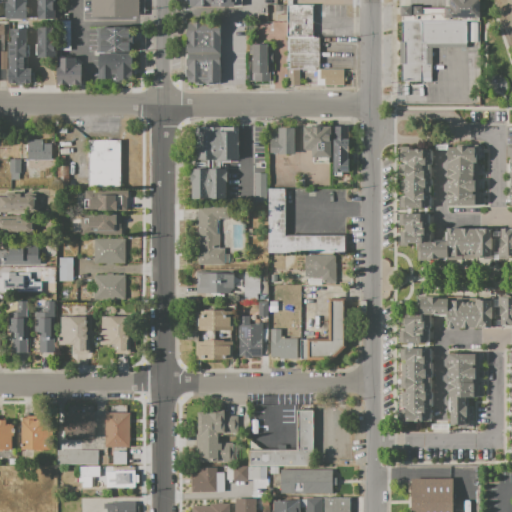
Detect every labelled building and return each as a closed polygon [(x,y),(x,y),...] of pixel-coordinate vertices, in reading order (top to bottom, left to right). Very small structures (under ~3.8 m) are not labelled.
[(21,0),(21,1),(23,1),(23,18),(3,18),(3,1),(5,1),(5,0),(21,0)] [(54,0),(54,19),(36,19),(36,0),(54,0)] [(138,0),(138,16),(90,16),(90,0),(138,0)] [(399,19),(399,4),(419,4),(419,7),(442,7),(442,4),(446,4),(446,0),(477,0),(477,15),(476,15),(476,18),(399,19)] [(311,37),(286,37),(286,20),(286,14),(286,5),(299,3),(303,3),(312,5),(311,37)] [(71,21),(71,51),(60,50),(60,21),(71,21)] [(465,21),(476,21),(476,40),(465,40),(465,46),(430,46),(430,80),(399,80),(399,62),(398,62),(398,39),(400,39),(400,21),(465,21)] [(217,23),(217,83),(210,83),(210,85),(203,85),(203,84),(200,84),(200,86),(193,86),(193,83),(186,83),(186,78),(184,78),(184,70),(185,70),(185,67),(183,67),(183,60),(186,60),(186,50),(184,50),(184,42),(185,42),(185,39),(184,39),(184,30),(186,30),(186,25),(189,25),(189,22),(200,22),(200,25),(202,25),(202,22),(212,22),(212,23),(217,23)] [(52,26),(52,32),(50,32),(50,41),(53,41),(53,56),(36,56),(36,26),(52,26)] [(132,28),(132,36),(133,36),(133,43),(132,43),(132,52),(97,52),(97,49),(98,49),(98,42),(97,42),(97,37),(98,37),(98,30),(97,30),(97,27),(132,28)] [(26,28),(26,57),(25,57),(25,67),(31,67),(31,82),(8,82),(8,41),(12,41),(12,35),(10,35),(10,28),(26,28)] [(311,37),(318,37),(318,69),(315,69),(298,69),(286,69),(286,37),(311,37)] [(251,43),(267,43),(267,52),(270,52),(270,62),(267,62),(267,80),(252,80),(251,43)] [(130,54),(130,70),(129,70),(129,80),(122,80),(122,83),(113,82),(113,75),(110,75),(110,80),(97,80),(97,54),(130,54)] [(80,64),(80,84),(56,84),(56,57),(75,57),(75,64),(80,64)] [(298,69),(298,86),(286,86),(286,69),(298,69)] [(315,69),(318,69),(343,69),(343,76),(345,76),(345,81),(343,81),(343,85),(315,85),(315,69)] [(301,127),(312,127),(312,128),(319,128),(319,127),(329,127),(329,158),(310,158),(310,150),(301,150),(301,127)] [(347,127),(347,172),(332,172),(332,127),(347,127)] [(238,128),(238,160),(195,160),(195,132),(200,132),(200,128),(238,128)] [(293,128),(293,154),(277,154),(277,153),(269,153),(269,133),(277,133),(277,128),(293,128)] [(118,139),(118,186),(86,187),(86,139),(118,139)] [(50,144),(50,160),(41,160),(41,165),(36,165),(36,160),(27,160),(27,140),(41,140),(41,144),(50,144)] [(479,146),(479,177),(480,177),(480,207),(444,207),(444,148),(458,148),(458,147),(465,147),(465,146),(479,146)] [(431,150),(431,166),(430,166),(430,180),(431,180),(431,195),(430,195),(430,209),(400,209),(400,198),(406,198),(406,194),(401,194),(401,180),(407,180),(407,176),(401,176),(401,165),(407,165),(407,162),(401,162),(402,148),(410,148),(410,150),(431,150)] [(20,160),(20,178),(9,178),(9,160),(20,160)] [(68,166),(68,188),(57,188),(56,166),(68,166)] [(224,169),(224,172),(226,172),(226,182),(224,182),(224,201),(190,201),(190,182),(189,182),(189,174),(191,174),(191,169),(224,169)] [(265,174),(265,203),(253,203),(253,174),(265,174)] [(283,189),(283,237),(343,236),(343,253),(267,253),(267,189),(283,189)] [(126,191),(126,198),(125,198),(125,212),(96,212),(96,210),(88,210),(88,201),(82,201),(82,191),(126,191)] [(34,194),(34,197),(35,197),(35,203),(37,204),(37,209),(35,211),(0,211),(0,196),(4,197),(4,193),(6,194),(8,192),(12,192),(13,193),(24,194),(26,192),(29,192),(30,193),(34,194)] [(227,207),(227,219),(218,219),(218,221),(215,221),(215,234),(217,234),(217,249),(223,249),(223,265),(196,265),(196,207),(227,207)] [(426,215),(426,229),(428,229),(428,243),(445,243),(445,226),(489,227),(489,239),(491,239),(491,260),(481,260),(482,258),(474,257),(474,259),(460,259),(460,261),(445,261),(445,259),(436,259),(436,261),(415,261),(415,251),(418,251),(418,244),(406,244),(406,247),(398,247),(398,233),(403,233),(403,226),(396,226),(397,214),(426,215)] [(120,216),(120,230),(121,230),(121,236),(80,236),(80,216),(120,216)] [(0,217),(35,217),(35,225),(34,225),(34,232),(32,232),(32,235),(0,235),(0,217)] [(511,255),(510,256),(510,257),(501,257),(499,229),(511,228),(511,255)] [(124,241),(124,265),(112,265),(112,267),(105,267),(105,265),(93,265),(93,241),(106,240),(111,240),(111,241),(124,241)] [(28,247),(28,253),(30,253),(30,256),(40,256),(40,266),(0,266),(0,251),(8,251),(8,247),(28,247)] [(335,256),(335,283),(321,283),(321,277),(310,277),(309,270),(303,270),(303,258),(310,258),(310,256),(335,256)] [(72,257),(72,281),(59,281),(59,257),(72,257)] [(40,281),(40,291),(0,291),(0,276),(8,276),(8,272),(28,272),(28,279),(31,279),(31,281),(40,281)] [(234,275),(234,291),(231,291),(231,294),(197,295),(196,272),(205,272),(205,274),(228,274),(228,272),(232,272),(232,275),(234,275)] [(259,275),(259,282),(267,282),(267,294),(257,294),(257,300),(244,301),(244,274),(257,274),(257,275),(259,275)] [(120,276),(120,301),(93,301),(93,277),(105,276),(105,275),(112,275),(112,277),(120,276)] [(511,324),(499,324),(499,315),(497,315),(497,293),(511,293),(511,324)] [(490,300),(490,307),(491,307),(491,318),(490,318),(490,328),(446,328),(446,314),(428,314),(428,328),(427,328),(427,342),(397,342),(397,331),(403,331),(403,324),(398,324),(398,310),(406,310),(406,313),(418,313),(418,306),(416,306),(416,296),(459,296),(459,297),(476,297),(476,296),(492,296),(492,300),(490,300)] [(344,298),(345,347),(331,360),(305,360),(305,359),(300,359),(300,340),(305,340),(305,338),(327,338),(327,298),(344,298)] [(25,301),(25,353),(10,353),(10,333),(6,333),(6,313),(12,313),(12,311),(15,311),(15,302),(25,301)] [(53,301),(53,352),(38,352),(38,332),(34,332),(34,312),(41,312),(41,310),(44,310),(44,301),(53,301)] [(266,303),(266,317),(257,317),(257,303),(266,303)] [(232,311),(231,330),(195,329),(195,310),(203,310),(203,309),(223,309),(223,311),(232,311)] [(85,316),(85,327),(87,327),(87,331),(85,331),(85,334),(87,334),(87,336),(88,336),(89,353),(73,353),(73,344),(58,344),(58,333),(60,333),(60,316),(85,316)] [(260,323),(260,357),(251,357),(251,358),(242,358),(242,356),(237,356),(237,338),(237,316),(247,316),(247,324),(253,324),(253,323),(260,323)] [(126,317),(126,338),(129,338),(129,354),(114,355),(114,345),(99,346),(99,335),(101,335),(101,318),(126,317)] [(296,339),(296,359),(278,359),(278,358),(269,358),(269,330),(279,330),(279,339),(296,339)] [(231,341),(231,359),(195,360),(194,341),(203,341),(203,340),(223,340),(223,341),(231,341)] [(431,350),(431,364),(432,364),(432,379),(431,379),(431,392),(432,393),(432,407),(431,407),(431,422),(409,422),(409,425),(401,425),(402,410),(408,410),(408,407),(403,407),(403,392),(408,392),(408,389),(402,389),(402,378),(403,378),(403,364),(407,364),(407,361),(401,361),(401,349),(431,350)] [(477,352),(477,381),(476,381),(476,395),(466,395),(466,425),(456,425),(456,423),(448,423),(448,396),(446,396),(446,381),(445,381),(445,352),(477,352)] [(277,464),(269,464),(265,464),(248,464),(248,449),(250,449),(250,414),(265,414),(265,447),(295,447),(295,407),(312,407),(312,464),(277,464)] [(235,415),(235,432),(215,432),(215,442),(230,442),(230,444),(235,444),(235,453),(234,453),(234,459),(230,459),(230,461),(198,461),(198,449),(193,449),(193,433),(195,433),(195,412),(204,412),(204,409),(221,409),(221,415),(235,415)] [(128,412),(128,447),(103,447),(103,412),(128,412)] [(92,413),(92,423),(94,423),(94,427),(92,427),(92,439),(62,438),(62,413),(92,413)] [(48,419),(48,449),(19,448),(19,415),(34,415),(34,419),(48,419)] [(13,425),(13,435),(10,435),(10,449),(0,449),(0,419),(5,419),(5,423),(11,423),(11,425),(13,425)] [(96,450),(96,464),(56,464),(56,450),(96,450)] [(125,452),(125,464),(112,464),(112,451),(125,452)] [(99,467),(99,478),(93,478),(93,488),(81,488),(81,483),(78,483),(78,467),(99,467)] [(253,467),(269,467),(270,480),(251,480),(251,482),(236,482),(236,480),(230,480),(230,467),(236,467),(247,467),(253,467)] [(270,468),(278,467),(279,475),(270,476),(270,468)] [(222,473),(223,492),(190,493),(189,473),(197,473),(197,468),(215,468),(215,473),(222,473)] [(330,469),(330,477),(334,477),(334,484),(330,484),(330,493),(279,493),(279,469),(330,469)] [(133,470),(133,475),(137,475),(137,482),(134,482),(134,487),(105,488),(105,472),(114,472),(114,471),(133,470)] [(408,511),(408,477),(450,477),(450,511),(408,511)] [(7,495),(7,486),(21,486),(21,495),(26,495),(26,501),(18,501),(18,495),(7,495)] [(349,498),(349,511),(324,511),(324,498),(349,498)] [(254,499),(254,511),(233,511),(233,499),(254,499)] [(321,499),(321,511),(305,511),(305,499),(321,499)] [(133,501),(133,511),(104,511),(104,508),(102,508),(102,503),(105,503),(104,501),(133,501)] [(298,501),(298,511),(272,511),(271,503),(298,501)] [(228,503),(228,511),(191,511),(191,505),(201,505),(205,505),(209,505),(209,503),(216,503),(216,502),(221,502),(221,503),(228,503)]
